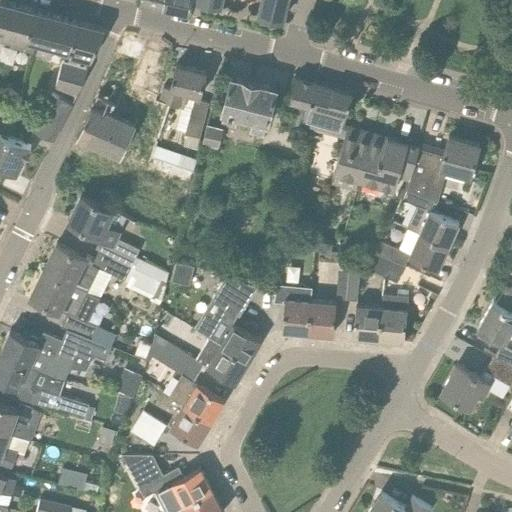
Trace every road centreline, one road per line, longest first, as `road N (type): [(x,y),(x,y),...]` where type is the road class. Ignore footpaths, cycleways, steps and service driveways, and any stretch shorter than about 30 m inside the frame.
road 1 (residential): [(255,511),(231,468),(231,441),(276,365),(299,356),(418,367)]
road 2 (residential): [(0,284),(120,17)]
road 3 (residential): [(511,125),(286,59)]
road 4 (residential): [(418,367),(511,157)]
road 5 (residential): [(286,59),(120,17)]
road 6 (residential): [(511,486),(398,405)]
road 7 (residential): [(332,511),(398,405)]
